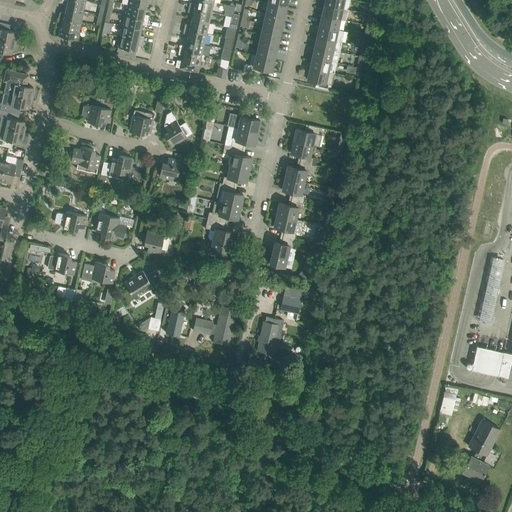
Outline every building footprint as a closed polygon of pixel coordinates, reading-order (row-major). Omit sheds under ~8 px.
[(66,1),(65,8),(83,12),(85,1),(79,0),(61,0),(62,0),(66,1)] [(122,0),(121,3),(127,4),(146,8),(147,3),(151,4),(152,0),(122,0)] [(190,2),(188,7),(211,12),(213,2),(205,0),(194,0),(194,3),(190,2)] [(350,0),(325,0),(324,4),(342,8),(348,10),(350,0)] [(268,2),(266,13),(283,17),(286,7),(268,2)] [(127,4),(125,15),(148,20),(149,15),(144,14),(146,8),(127,4)] [(348,10),(342,8),(324,4),(322,15),(339,19),(346,20),(348,10)] [(191,13),(190,19),(209,23),(211,12),(188,7),(187,12),(191,13)] [(59,12),(58,17),(81,22),(83,12),(65,8),(63,13),(59,12)] [(229,27),(236,29),(239,15),(233,13),(232,17),(231,17),(229,27)] [(281,28),(283,17),(266,13),(263,24),(281,28)] [(125,15),(123,25),(141,29),(142,24),(146,25),(148,20),(125,15)] [(337,29),(339,19),(322,15),(319,25),(337,29)] [(81,22),(58,17),(57,21),(61,22),(58,36),(76,40),(77,40),(81,22)] [(185,23),(184,28),(206,33),(209,23),(190,19),(189,24),(185,23)] [(104,21),(102,32),(110,34),(112,23),(108,22),(104,21)] [(7,30),(8,24),(0,22),(0,40),(15,44),(17,37),(15,37),(16,32),(7,30)] [(263,24),(261,34),(279,38),(281,28),(263,24)] [(120,36),(143,41),(144,36),(140,35),(141,29),(123,25),(120,36)] [(344,31),(337,29),(319,25),(317,36),(342,41),(344,31)] [(226,27),(224,37),(225,38),(233,40),(236,29),(229,27),(226,27)] [(187,34),(185,40),(204,44),(206,33),(184,28),(183,33),(187,34)] [(276,49),(279,38),(261,34),(258,45),(276,49)] [(116,53),(130,57),(135,58),(135,57),(136,51),(137,45),(142,46),(143,41),(120,36),(116,53)] [(342,41),(317,36),(315,46),(340,52),(342,41)] [(222,48),(231,50),(233,40),(225,38),(222,48)] [(0,51),(5,53),(11,54),(12,50),(14,51),(15,44),(0,40),(0,51)] [(180,45),(179,49),(202,54),(204,44),(185,40),(184,45),(180,45)] [(258,45),(256,55),(274,59),(276,49),(258,45)] [(340,52),(315,46),(312,57),(330,61),(337,62),(340,52)] [(222,48),(220,59),(228,61),(231,50),(222,48)] [(176,60),(175,67),(198,72),(202,54),(179,49),(178,54),(182,55),(181,61),(176,60)] [(244,64),(243,70),(261,74),(262,69),(271,71),(274,59),(256,55),(252,54),(250,65),(244,64)] [(327,71),(330,61),(312,57),(310,67),(327,71)] [(216,76),(224,78),(226,69),(218,67),(216,76)] [(316,81),(315,87),(330,90),(331,85),(332,85),(334,73),(327,71),(310,67),(307,79),(316,81)] [(5,93),(32,99),(34,92),(32,91),(33,87),(23,85),(25,79),(22,78),(23,74),(9,71),(8,75),(5,74),(4,81),(7,82),(5,93)] [(111,85),(109,92),(116,95),(119,88),(111,85)] [(170,90),(168,100),(174,102),(176,92),(170,90)] [(0,102),(0,109),(17,113),(18,107),(28,109),(29,105),(31,105),(32,99),(5,93),(2,103),(0,102)] [(202,107),(204,100),(193,97),(192,104),(202,107)] [(156,100),(153,111),(159,113),(162,102),(156,100)] [(108,122),(108,120),(111,109),(91,105),(90,106),(85,105),(84,106),(82,115),(82,116),(88,117),(87,120),(87,121),(88,122),(99,125),(101,124),(102,121),(108,122)] [(16,119),(17,113),(0,109),(0,127),(24,133),(26,126),(24,126),(25,121),(21,120),(16,119)] [(228,124),(228,126),(238,128),(257,132),(260,120),(252,118),(249,118),(251,111),(239,109),(237,115),(231,114),(228,124)] [(134,110),(132,120),(129,130),(130,132),(141,135),(143,134),(144,130),(150,132),(153,120),(154,114),(134,110)] [(179,126),(170,111),(166,114),(164,125),(168,132),(165,134),(165,135),(171,145),(173,146),(187,137),(186,136),(192,133),(185,122),(179,126)] [(296,128),(293,140),(312,145),(319,146),(322,134),(318,134),(320,127),(308,124),(306,131),(296,128)] [(232,139),(230,146),(242,148),(244,142),(254,144),(257,132),(238,128),(228,126),(226,138),(232,139)] [(23,140),(24,133),(0,127),(0,145),(9,147),(10,141),(20,143),(21,139),(23,140)] [(301,155),(299,161),(308,163),(310,157),(312,145),(293,140),(290,152),(301,155)] [(202,141),(200,148),(207,149),(209,143),(202,141)] [(242,148),(230,146),(224,144),(222,153),(232,155),(230,165),(249,169),(251,157),(241,155),(242,148)] [(69,154),(69,156),(69,158),(71,158),(70,161),(77,163),(76,168),(96,173),(100,155),(94,154),(95,151),(94,149),(82,147),(81,148),(80,150),(73,148),(73,151),(71,151),(70,153),(69,154)] [(106,175),(128,180),(129,174),(132,174),(133,173),(134,168),(133,167),(131,167),(133,159),(132,158),(120,155),(119,156),(118,159),(112,158),(111,163),(103,161),(101,174),(106,175)] [(14,173),(20,174),(23,160),(17,158),(15,165),(5,162),(0,182),(7,183),(7,182),(12,183),(14,173)] [(183,169),(185,161),(168,158),(166,164),(163,163),(162,164),(159,175),(160,177),(176,181),(179,168),(183,169)] [(287,166),(285,178),(304,182),(306,173),(314,175),(316,165),(311,164),(308,163),(299,161),(298,168),(287,166)] [(223,176),(222,183),(234,186),(235,179),(246,181),(249,169),(230,165),(227,177),(223,176)] [(68,178),(51,174),(49,180),(49,181),(67,185),(68,178)] [(292,192),(291,198),(303,201),(305,195),(301,194),(304,182),(285,178),(282,189),(292,192)] [(224,190),(221,202),(240,206),(243,194),(232,192),(234,186),(222,183),(220,190),(224,190)] [(103,198),(96,196),(93,208),(101,210),(103,198)] [(303,201),(291,198),(290,205),(279,203),(276,215),(303,221),(303,220),(295,219),(298,207),(301,208),(303,201)] [(207,218),(213,220),(225,223),(227,216),(237,218),(240,206),(221,202),(215,201),(214,201),(212,212),(208,212),(207,218)] [(0,232),(0,238),(5,239),(10,219),(4,218),(6,208),(2,207),(2,205),(0,205),(0,225),(1,226),(0,232)] [(75,231),(77,230),(77,227),(84,228),(87,215),(67,211),(66,214),(58,212),(56,213),(54,221),(55,223),(63,225),(63,227),(64,228),(75,231)] [(182,221),(184,212),(177,211),(175,220),(182,221)] [(99,213),(95,231),(102,232),(101,236),(102,237),(113,240),(115,239),(115,237),(123,239),(126,225),(131,226),(133,219),(120,216),(120,218),(99,213)] [(284,229),(283,236),(295,238),(296,232),(300,233),(303,221),(276,215),(274,227),(284,229)] [(212,241),(210,250),(225,253),(230,232),(224,230),(225,223),(213,220),(207,218),(205,228),(210,229),(208,236),(208,237),(209,238),(209,239),(210,239),(210,240),(211,240),(212,241)] [(144,243),(145,244),(148,245),(147,251),(159,254),(161,248),(167,250),(169,237),(164,236),(164,234),(148,230),(146,231),(144,243)] [(317,230),(314,241),(321,243),(324,231),(317,230)] [(295,238),(283,236),(281,243),(275,242),(270,263),(284,266),(289,247),(292,248),(295,238)] [(186,241),(180,245),(181,246),(184,251),(186,254),(192,250),(186,241)] [(73,274),(76,261),(70,260),(71,257),(70,255),(58,253),(57,254),(56,256),(51,255),(50,256),(47,267),(48,268),(53,269),(53,270),(73,274)] [(115,270),(108,269),(109,266),(108,264),(97,262),(95,262),(95,266),(84,263),(81,279),(91,281),(92,279),(112,283),(115,270)] [(306,268),(299,278),(304,282),(312,273),(306,268)] [(135,299),(164,281),(156,269),(146,276),(142,270),(124,282),(135,299)] [(487,285),(485,291),(496,294),(497,294),(498,288),(487,285)] [(70,302),(71,300),(73,289),(66,287),(64,298),(70,302)] [(285,287),(280,309),(281,309),(287,310),(286,319),(296,321),(303,291),(285,287)] [(73,300),(73,301),(75,301),(79,302),(82,291),(80,290),(76,288),(73,300)] [(157,302),(154,317),(150,316),(148,328),(158,330),(161,319),(164,304),(157,302)] [(228,344),(236,306),(222,302),(220,311),(217,325),(212,324),(212,321),(196,318),(193,330),(210,334),(210,331),(215,332),(213,341),(228,344)] [(165,307),(161,324),(162,324),(162,322),(167,323),(167,325),(165,332),(179,335),(180,329),(181,327),(182,320),(183,318),(185,311),(165,307)] [(278,324),(265,321),(264,321),(257,350),(272,353),(278,324)] [(477,346),(471,369),(489,373),(507,377),(511,355),(511,353),(495,350),(477,346)] [(457,416),(460,387),(447,385),(444,414),(457,416)] [(470,455),(462,471),(463,471),(480,479),(479,480),(480,480),(488,465),(482,461),(486,454),(486,455),(499,429),(482,420),(468,445),(476,450),(473,457),(470,455)]
